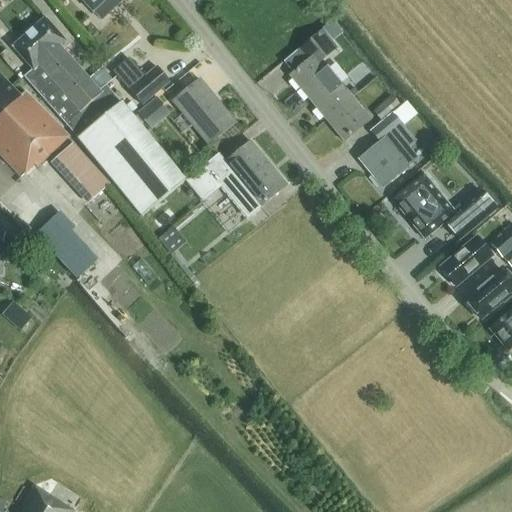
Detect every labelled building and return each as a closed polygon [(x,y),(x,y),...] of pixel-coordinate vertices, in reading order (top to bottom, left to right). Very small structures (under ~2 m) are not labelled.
[(124,0),(79,0),(100,23),(124,0)] [(68,129),(83,147),(126,111),(121,104),(120,104),(106,86),(99,92),(63,52),(70,46),(65,41),(65,42),(45,20),(12,48),(32,71),(23,78),(68,129)] [(290,78),(308,99),(334,78),(321,62),(326,58),(337,49),(323,32),(301,50),(310,61),(293,75),(290,78)] [(141,105),(155,93),(129,61),(114,74),(141,105)] [(36,168),(68,138),(24,93),(20,97),(0,76),(0,156),(21,178),(34,166),(36,168)] [(308,99),(326,121),(352,99),(334,78),(308,99)] [(190,125),(217,103),(199,81),(172,103),(190,125)] [(120,92),(115,85),(109,90),(114,96),(120,92)] [(399,107),(391,97),(372,112),(381,122),(399,107)] [(352,99),(326,121),(344,142),(370,121),(352,99)] [(164,109),(156,100),(137,115),(151,131),(160,123),(155,116),(164,109)] [(235,124),(217,103),(190,125),(208,147),(235,124)] [(126,111),(83,147),(141,218),(184,182),(126,111)] [(407,169),(418,160),(408,149),(415,143),(392,115),(371,133),(380,144),(359,161),(382,189),(407,169)] [(242,187),(269,165),(251,143),(223,166),(242,187)] [(109,185),(72,144),(50,165),(87,206),(109,185)] [(224,179),(210,161),(188,179),(202,196),(224,179)] [(287,187),(269,165),(242,187),(260,209),(287,187)] [(426,192),(417,182),(393,202),(401,212),(424,240),(444,224),(459,242),(487,219),(472,201),(460,211),(450,199),(439,208),(426,192)] [(35,236),(55,258),(76,239),(70,233),(74,229),(60,213),(35,236)] [(191,226),(185,219),(170,231),(176,238),(191,226)] [(511,250),(511,226),(490,245),(502,259),(511,250)] [(166,252),(170,248),(172,250),(181,243),(178,240),(175,242),(171,237),(170,238),(168,236),(161,241),(163,243),(161,245),(166,252)] [(26,249),(15,238),(5,248),(15,259),(26,249)] [(480,267),(492,257),(476,239),(465,249),(464,248),(440,269),(456,288),(480,267)] [(511,250),(502,259),(511,270),(511,269),(511,250)] [(502,270),(465,301),(480,320),(508,297),(509,298),(511,296),(511,276),(509,279),(502,270)] [(9,308),(27,324),(31,319),(13,303),(9,308)] [(511,311),(489,331),(508,352),(511,348),(511,311)] [(73,511),(34,487),(17,511),(73,511)]
